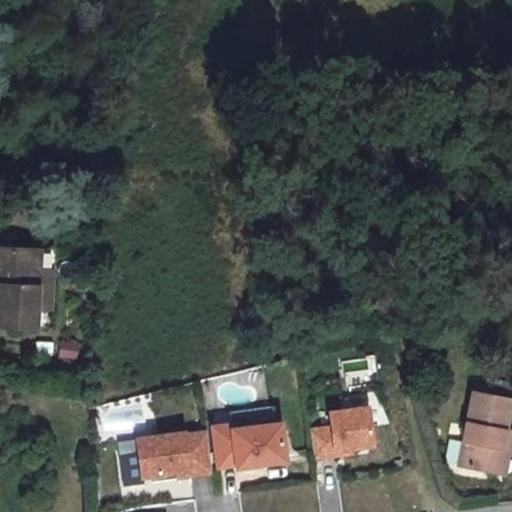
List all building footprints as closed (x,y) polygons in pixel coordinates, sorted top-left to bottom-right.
[(41,266),(41,247),(0,245),(0,279),(4,280),(2,323),(37,325),(38,305),(41,266)] [(56,268),(41,266),(38,305),(54,308),(56,268)] [(493,472),(507,397),(468,391),(455,464),(493,472)] [(329,430),(307,433),(312,461),(334,458),(334,453),(349,450),(371,447),(365,409),(327,415),(329,430)] [(268,413),(228,419),(229,428),(230,433),(270,427),(268,413)] [(229,428),(210,431),(216,472),(235,469),(235,471),(284,463),(278,426),(270,427),(230,433),(229,428)] [(182,440),(135,447),(137,461),(117,464),(122,495),(143,492),(142,485),(176,480),(187,478),(188,483),(211,479),(204,439),(183,443),(182,440)] [(115,450),(117,464),(137,461),(135,447),(115,450)]
